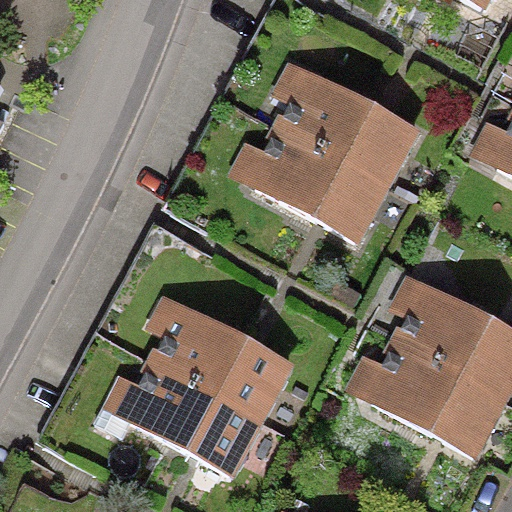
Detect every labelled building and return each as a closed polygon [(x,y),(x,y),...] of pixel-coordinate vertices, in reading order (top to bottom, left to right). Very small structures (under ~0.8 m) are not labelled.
[(471,0),(488,8),(492,0),(471,0)] [(287,103),(275,128),(391,186),(420,129),(288,63),(272,95),(287,103)] [(511,176),(511,117),(505,131),(487,122),(470,156),(511,176)] [(363,242),(391,186),(275,128),(263,151),(245,142),(229,175),(363,242)] [(403,316),(391,339),(508,399),(511,392),(511,329),(407,275),(389,309),(403,316)] [(161,335),(148,360),(265,418),(293,362),(161,295),(145,327),(161,335)] [(477,460),(508,399),(391,339),(378,363),(363,355),(344,391),(477,460)] [(237,474),(265,418),(148,360),(136,383),(118,374),(102,407),(237,474)]
